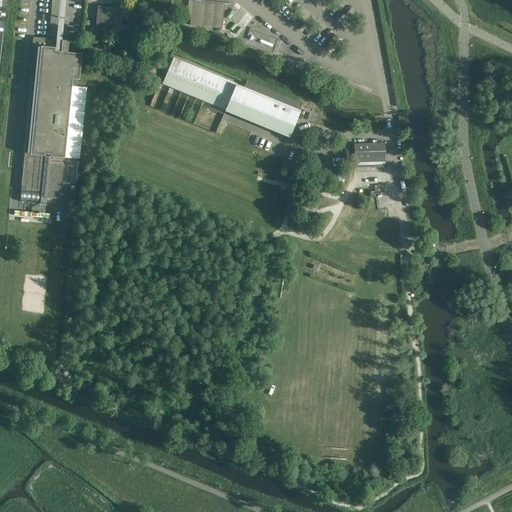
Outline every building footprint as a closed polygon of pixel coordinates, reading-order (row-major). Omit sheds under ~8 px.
[(60,0),(57,45),(56,57),(62,57),(63,46),(66,0),(60,0)] [(226,8),(184,5),(182,26),(225,29),(226,8)] [(117,29),(119,16),(116,15),(117,13),(119,13),(119,8),(114,8),(114,7),(98,6),(96,27),(104,28),(104,26),(110,26),(109,29),(117,29)] [(63,46),(62,57),(56,57),(57,45),(34,43),(31,76),(34,76),(22,195),(42,197),(42,203),(62,205),(73,95),(76,95),(77,85),(80,85),(83,59),(79,59),(69,58),(70,46),(63,46)] [(174,58),(163,84),(226,110),(236,84),(174,58)] [(289,136),(301,105),(302,103),(247,80),(237,103),(263,113),(259,123),(289,136)] [(385,167),(385,147),(385,143),(354,144),(355,167),(385,167)] [(323,217),(331,203),(321,198),(314,212),(323,217)] [(248,293),(234,293),(234,306),(248,306),(248,293)]
